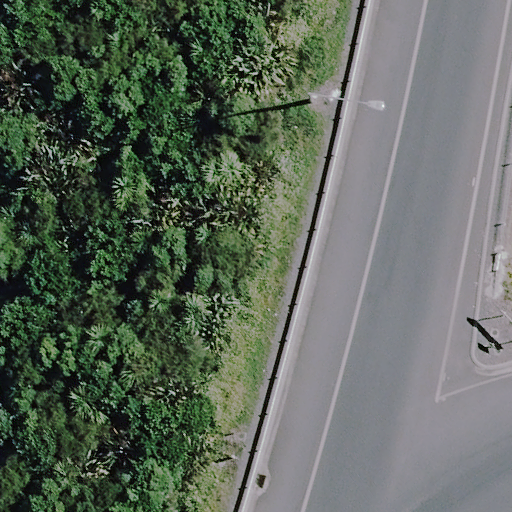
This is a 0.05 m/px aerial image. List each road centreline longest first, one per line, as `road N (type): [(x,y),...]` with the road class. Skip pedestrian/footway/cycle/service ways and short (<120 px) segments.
road 1 (motorway): [(385,511),(464,0)]
road 2 (primary): [(390,511),(511,439)]
